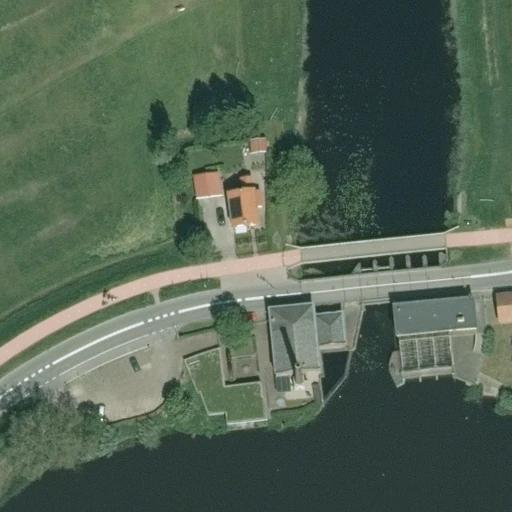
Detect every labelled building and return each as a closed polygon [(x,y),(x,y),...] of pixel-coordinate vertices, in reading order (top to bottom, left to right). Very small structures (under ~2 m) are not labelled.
[(252,132),(255,153),(276,150),(273,129),(252,132)] [(227,163),(198,169),(202,194),(232,189),(227,163)] [(262,208),(260,192),(253,193),(251,179),(239,181),(241,195),(227,197),(232,231),(258,227),(256,209),(262,208)] [(511,323),(511,297),(496,299),(496,300),(499,325),(511,323)] [(448,333),(475,331),(473,303),(395,311),(394,311),(397,338),(448,333)] [(314,318),(313,308),(269,312),(275,379),(320,375),(317,351),(345,349),(342,316),(314,318)] [(207,417),(225,415),(226,426),(265,421),(261,384),(225,388),(220,349),(202,355),(183,362),(196,394),(199,394),(207,417)] [(508,381),(510,366),(492,363),(490,378),(508,381)]
